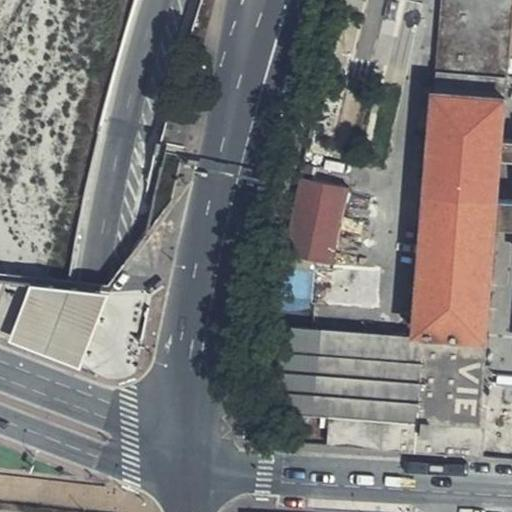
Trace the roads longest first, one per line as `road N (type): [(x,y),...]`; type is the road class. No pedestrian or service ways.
road 1 (primary): [(87,511),(81,423),(90,280),(157,0)]
road 2 (secondary): [(186,468),(282,482),(511,494)]
road 3 (primary): [(186,468),(189,364),(211,222)]
road 4 (primary): [(211,222),(234,0)]
road 5 (secondary): [(186,468),(129,421),(0,365)]
road 6 (secondary): [(0,418),(129,467),(186,468)]
road 7 (secondary): [(230,151),(297,0)]
road 8 (secondary): [(230,151),(267,0)]
